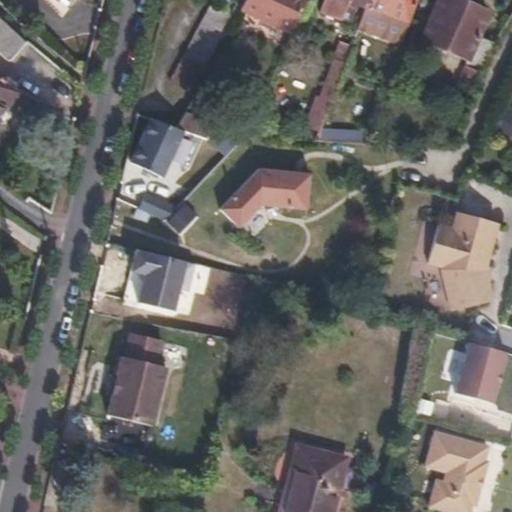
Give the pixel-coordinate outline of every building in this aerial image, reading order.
[(245,0),(241,9),(295,34),(309,0),(245,0)] [(358,6),(366,8),(369,0),(324,0),(320,12),(351,23),(358,6)] [(369,0),(366,8),(359,27),(395,41),(402,38),(416,0),(369,0)] [(459,80),(476,87),(495,42),(478,35),(488,12),(457,0),(441,0),(424,40),(468,59),(459,80)] [(172,82),(196,95),(236,19),(212,6),(172,82)] [(0,50),(10,59),(26,41),(0,17),(0,50)] [(307,126),(318,131),(352,46),(342,41),(307,126)] [(411,42),(404,56),(411,59),(415,57),(420,47),(411,42)] [(0,127),(4,122),(2,119),(7,111),(11,112),(21,99),(18,96),(20,93),(16,90),(18,87),(9,81),(6,83),(0,78),(0,127)] [(204,138),(215,131),(217,127),(187,112),(179,128),(185,130),(204,138)] [(179,128),(152,118),(133,162),(164,176),(181,139),(185,130),(179,128)] [(185,130),(181,139),(198,148),(204,138),(185,130)] [(260,168),(220,209),(240,228),(267,200),(273,206),(308,210),(312,173),(260,168)] [(139,209),(165,219),(168,204),(145,195),(139,209)] [(184,204),(168,222),(180,232),(197,215),(184,204)] [(433,219),(425,263),(447,267),(440,302),(476,308),(479,296),(487,297),(502,217),(458,209),(455,223),(433,219)] [(157,365),(163,341),(131,333),(125,358),(122,357),(117,376),(112,396),(108,415),(152,426),(167,368),(157,365)] [(465,336),(453,388),(493,397),(505,344),(465,336)] [(112,396),(117,376),(110,375),(106,394),(112,396)] [(424,506),(451,511),(473,511),(490,442),(431,428),(422,466),(433,469),(424,506)] [(298,446),(281,511),(331,511),(345,458),(298,446)]
